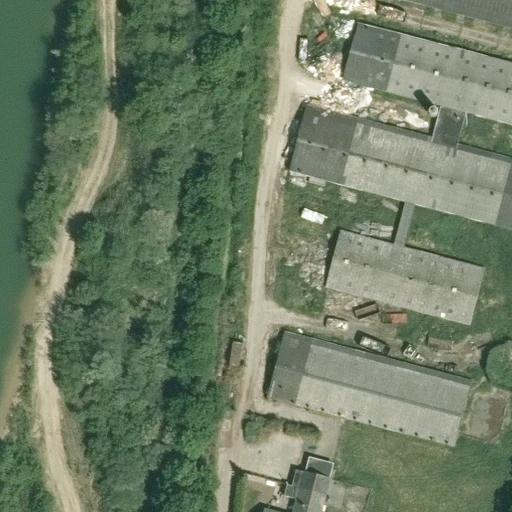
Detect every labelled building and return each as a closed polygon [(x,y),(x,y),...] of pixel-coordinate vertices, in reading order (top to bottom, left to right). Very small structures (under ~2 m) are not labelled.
[(511,0),(403,0),(511,26),(511,0)] [(511,127),(511,66),(359,27),(344,83),(440,108),(466,115),(511,127)] [(511,230),(511,160),(458,146),(466,115),(440,108),(432,139),(308,107),(290,173),(405,203),(415,205),(511,230)] [(403,250),(415,205),(405,203),(394,247),(340,233),(326,289),(470,327),(484,271),(403,250)] [(285,334),(268,399),(454,449),(471,383),(285,334)] [(338,461),(347,428),(331,424),(322,457),(338,461)] [(320,511),(329,481),(313,477),(296,472),(292,488),(287,486),(284,497),(297,501),(293,511),(266,511),(265,511),(264,511),(320,511)]
